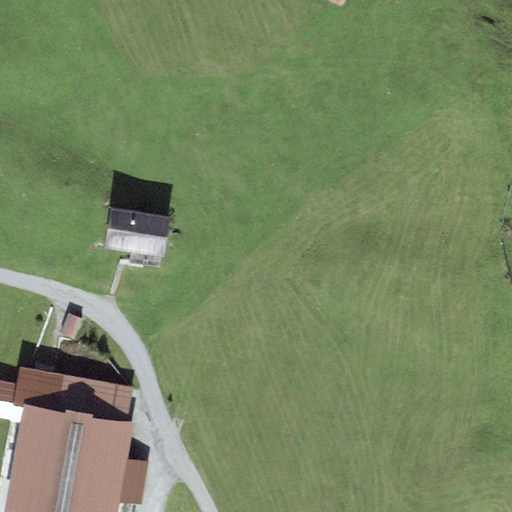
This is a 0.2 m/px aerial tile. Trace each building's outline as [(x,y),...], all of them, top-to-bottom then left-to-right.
[(105,248),(164,257),(170,216),(111,208),(105,248)] [(127,422),(133,387),(21,367),(17,385),(14,404),(14,405),(22,406),(22,403),(127,422)] [(0,401),(14,404),(17,385),(0,381),(0,401)] [(127,458),(133,423),(127,422),(22,403),(22,406),(3,511),(117,511),(119,501),(127,458)] [(195,456),(233,456),(233,436),(195,436),(195,456)] [(148,461),(127,458),(119,501),(140,505),(148,461)]
